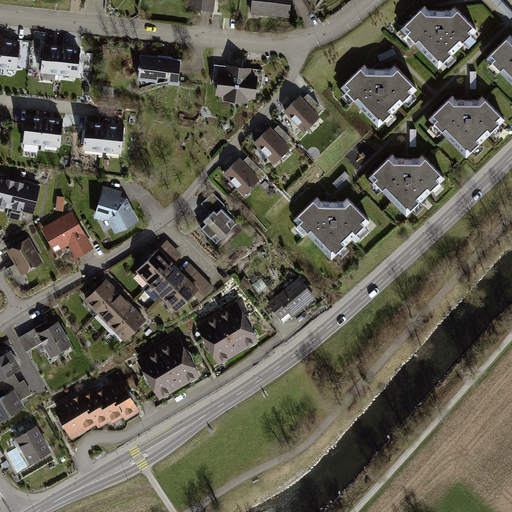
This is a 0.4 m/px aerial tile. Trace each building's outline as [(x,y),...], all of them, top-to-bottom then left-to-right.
[(190,0),(189,8),(206,12),(208,0),(190,0)] [(244,0),(244,1),(249,2),(247,14),(290,22),(294,1),(286,0),(244,0)] [(454,4),(424,4),(400,28),(437,66),(477,24),(454,4)] [(511,33),(510,34),(486,58),(511,85),(511,33)] [(14,45),(0,43),(0,74),(11,75),(14,45)] [(77,50),(38,47),(36,76),(75,78),(77,50)] [(183,58),(140,53),(137,75),(180,80),(183,58)] [(258,68),(220,62),(215,94),(253,99),(258,68)] [(393,64),(363,63),(339,87),(376,126),(416,84),(393,64)] [(305,98),(301,94),(286,109),(308,130),(322,116),(317,111),(323,104),(311,92),(305,98)] [(481,94),(451,94),(427,118),(464,156),(504,114),(481,94)] [(56,120),(20,118),(18,147),(55,149),(56,120)] [(119,127),(81,122),(77,151),(116,156),(119,127)] [(274,130),(270,126),(255,141),(277,162),(290,148),(285,143),(292,136),(280,124),(274,130)] [(421,154),(391,154),(367,178),(404,216),(444,174),(421,154)] [(242,161),(238,157),(223,172),(245,194),(259,179),(254,175),(260,168),(248,155),(242,161)] [(104,185),(95,216),(109,219),(115,231),(136,220),(127,204),(119,201),(122,191),(104,185)] [(31,193),(0,186),(0,219),(25,224),(31,193)] [(202,203),(211,212),(199,224),(217,244),(236,226),(221,209),(224,206),(212,193),(202,203)] [(349,197),(319,196),(295,221),(332,259),(372,217),(349,197)] [(70,214),(37,234),(51,258),(63,252),(69,262),(91,250),(70,214)] [(28,236),(7,250),(22,275),(44,261),(28,236)] [(164,244),(131,276),(172,317),(187,302),(192,307),(209,290),(185,266),(177,274),(167,264),(176,255),(164,244)] [(299,275),(268,301),(284,319),(314,294),(299,275)] [(107,279),(83,301),(122,341),(146,319),(107,279)] [(259,336),(237,301),(197,326),(219,361),(259,336)] [(48,356),(71,343),(58,320),(35,332),(48,356)] [(179,335),(138,359),(160,396),(200,372),(179,335)] [(0,378),(20,366),(9,349),(0,354),(0,378)] [(78,395),(50,414),(68,441),(91,426),(94,431),(104,424),(108,429),(121,420),(125,427),(143,415),(123,386),(110,394),(108,390),(99,397),(95,392),(82,401),(78,395)] [(0,421),(25,406),(15,389),(0,398),(0,421)] [(51,448),(37,424),(15,437),(29,462),(51,448)]
